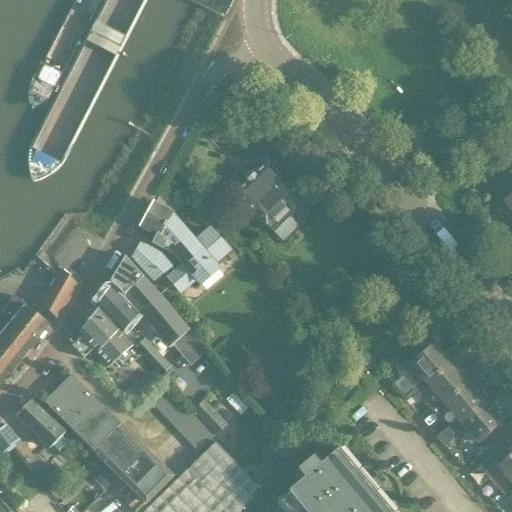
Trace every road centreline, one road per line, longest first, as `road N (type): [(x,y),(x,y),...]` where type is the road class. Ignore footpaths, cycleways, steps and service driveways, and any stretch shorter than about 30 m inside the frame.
road 1 (residential): [(0,405),(50,351),(210,83),(266,52)]
road 2 (tertiary): [(511,320),(351,134),(266,52)]
road 3 (residential): [(370,402),(463,511)]
